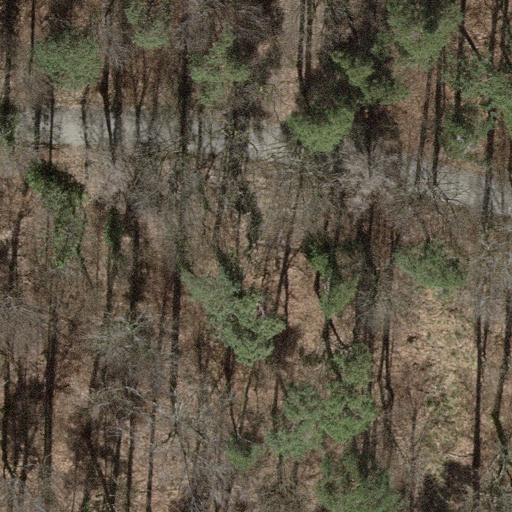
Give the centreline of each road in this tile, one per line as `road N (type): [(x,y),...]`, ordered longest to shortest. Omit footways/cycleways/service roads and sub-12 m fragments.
road 1 (track): [(190,134),(511,205)]
road 2 (track): [(0,125),(190,134)]
